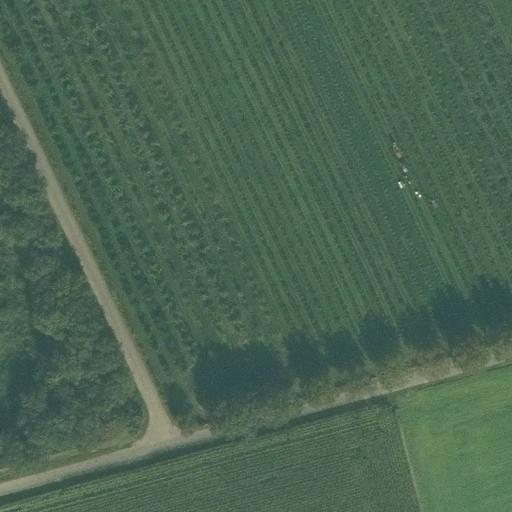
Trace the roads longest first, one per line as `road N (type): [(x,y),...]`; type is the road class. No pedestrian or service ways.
road 1 (unclassified): [(511,348),(0,489)]
road 2 (track): [(170,443),(0,82)]
